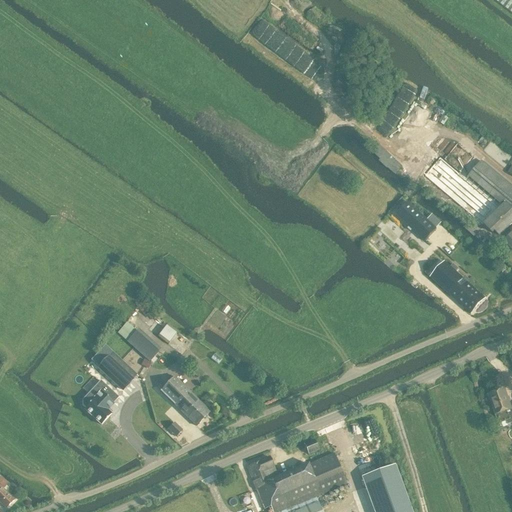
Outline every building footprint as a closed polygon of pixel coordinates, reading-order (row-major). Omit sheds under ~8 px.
[(511,0),(495,0),(511,12),(511,0)] [(396,174),(402,168),(394,161),(395,160),(379,146),(375,151),(373,153),(381,160),(379,161),(387,168),(388,168),(396,175),(396,174)] [(440,158),(421,180),(479,229),(483,224),(489,230),(493,234),(495,232),(500,237),(511,224),(511,186),(482,161),(469,176),(461,169),(458,173),(440,158)] [(408,203),(396,216),(425,242),(437,229),(408,203)] [(435,274),(431,278),(471,314),(485,299),(455,272),(458,269),(453,265),(451,268),(445,263),(440,269),(435,274)] [(127,342),(150,361),(161,349),(138,329),(127,342)] [(109,357),(98,369),(122,391),(133,379),(109,357)] [(174,377),(160,391),(174,405),(175,405),(186,416),(199,401),(191,393),(175,377),(174,377)] [(101,381),(82,401),(82,405),(85,408),(84,410),(101,425),(113,412),(109,409),(119,398),(101,381)] [(511,408),(505,390),(489,395),(499,424),(506,421),(507,424),(511,422),(511,408)] [(186,416),(185,416),(197,427),(210,412),(199,401),(186,416)] [(314,441),(304,445),(308,455),(318,451),(314,441)] [(334,454),(328,456),(278,477),(270,458),(247,467),(264,509),(270,507),(272,511),(280,511),(347,484),(334,454)] [(394,466),(361,478),(364,486),(397,474),(394,466)] [(0,502),(5,508),(14,499),(3,488),(7,484),(0,477),(0,502)] [(316,497),(280,511),(321,511),(318,503),(316,497)]
